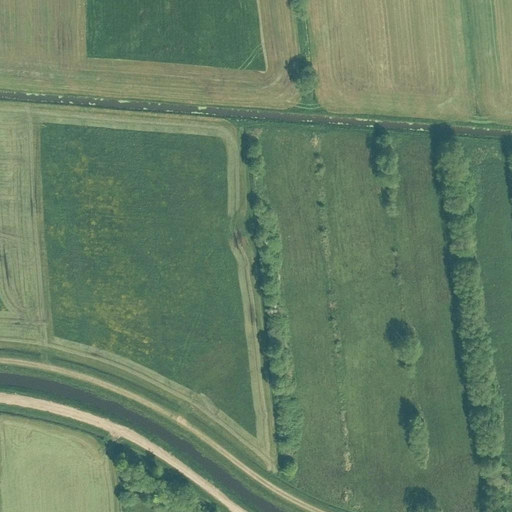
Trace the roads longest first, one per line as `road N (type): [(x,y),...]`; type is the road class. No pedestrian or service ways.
road 1 (track): [(0,358),(66,370),(144,400),(320,511)]
road 2 (track): [(0,397),(121,431),(240,511)]
